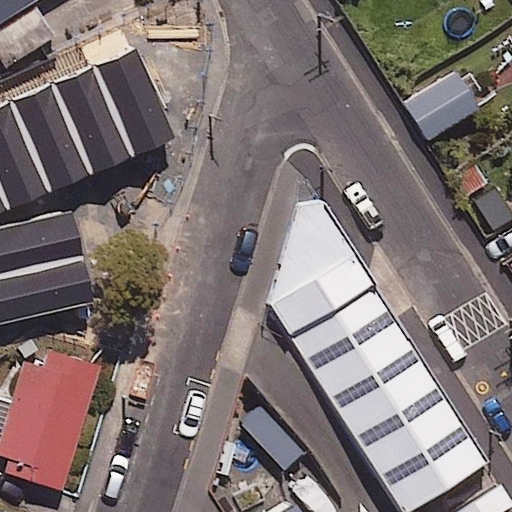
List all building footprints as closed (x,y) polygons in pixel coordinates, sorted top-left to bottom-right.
[(0,0),(0,27),(35,7),(47,0),(0,0)] [(35,7),(0,27),(0,63),(3,69),(54,39),(35,7)] [(151,82),(131,34),(50,68),(70,116),(151,82)] [(479,110),(455,73),(404,105),(428,142),(479,110)] [(38,260),(76,272),(97,209),(110,213),(123,174),(98,166),(108,137),(72,126),(63,154),(0,134),(0,264),(33,275),(38,260)] [(480,452),(317,194),(294,198),(264,297),(396,505),(480,452)] [(100,368),(30,346),(0,445),(0,466),(63,486),(100,368)] [(302,453),(260,406),(241,423),(284,470),(302,453)] [(298,511),(293,503),(278,511),(298,511)]
